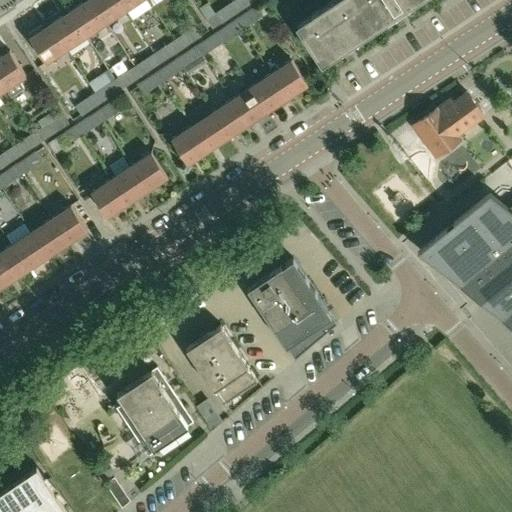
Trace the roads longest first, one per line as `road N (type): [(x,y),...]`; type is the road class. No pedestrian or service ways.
road 1 (tertiary): [(0,355),(304,151)]
road 2 (residential): [(171,511),(422,299)]
road 3 (tertiary): [(304,151),(511,12)]
road 4 (residential): [(422,299),(304,151)]
road 5 (residential): [(422,299),(511,398)]
